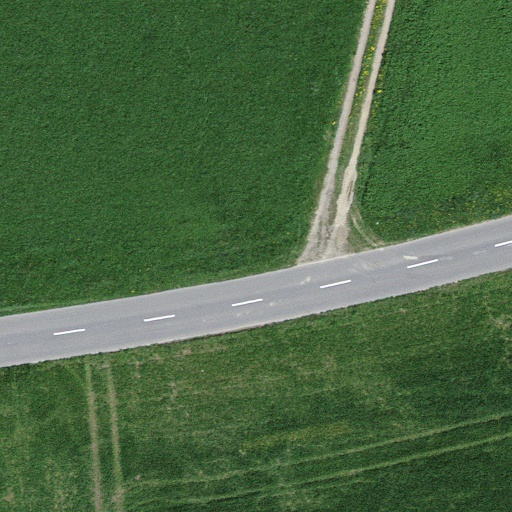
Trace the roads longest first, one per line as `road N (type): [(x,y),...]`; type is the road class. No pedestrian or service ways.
road 1 (tertiary): [(511,241),(313,288),(0,341)]
road 2 (track): [(383,0),(313,288)]
